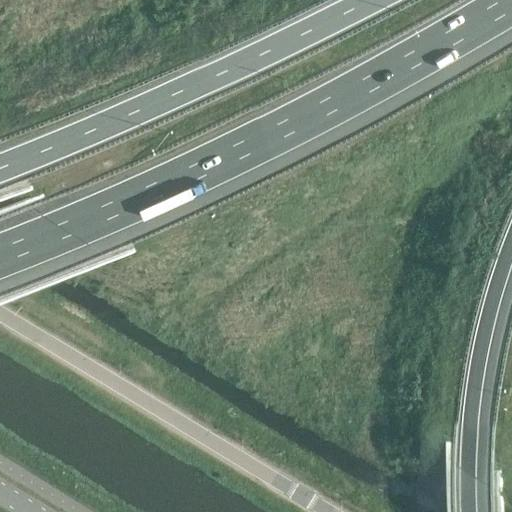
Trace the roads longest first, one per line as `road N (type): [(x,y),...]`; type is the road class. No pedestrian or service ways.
road 1 (motorway): [(0,254),(203,168),(511,1)]
road 2 (motorway): [(0,169),(175,94),(361,0)]
road 3 (tertiary): [(0,312),(328,511)]
road 4 (motorway): [(472,511),(483,350),(511,256)]
